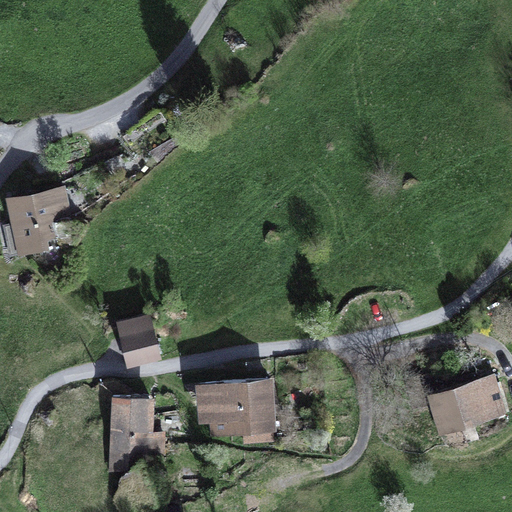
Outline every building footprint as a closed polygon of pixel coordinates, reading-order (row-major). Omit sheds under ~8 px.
[(153,125),(127,142),(144,170),(172,152),(167,144),(174,133),(161,112),(149,119),(153,125)] [(149,119),(123,136),(127,142),(153,125),(149,119)] [(12,199),(18,223),(5,225),(9,243),(17,242),(20,254),(49,247),(46,235),(74,229),(65,188),(12,199)] [(12,255),(20,254),(17,242),(9,243),(12,255)] [(150,313),(117,321),(128,365),(161,357),(150,313)] [(432,405),(440,433),(506,413),(494,374),(429,394),(422,373),(406,378),(415,410),(432,405)] [(244,442),(272,441),(270,379),(198,383),(199,406),(205,413),(218,413),(218,417),(212,418),(213,432),(244,431),(244,442)] [(164,462),(164,445),(146,445),(147,431),(147,396),(113,396),(111,470),(127,470),(133,459),(142,456),(156,457),(164,462)] [(146,445),(164,445),(164,431),(147,431),(146,445)]
